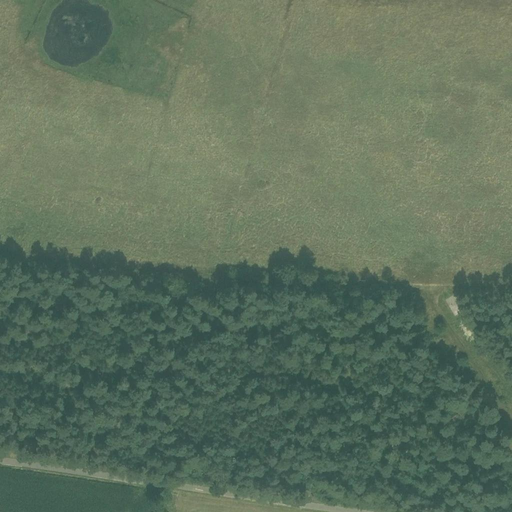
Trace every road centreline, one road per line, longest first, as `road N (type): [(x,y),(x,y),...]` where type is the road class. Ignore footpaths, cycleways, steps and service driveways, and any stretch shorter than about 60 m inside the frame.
road 1 (track): [(0,255),(511,284)]
road 2 (residential): [(0,458),(375,511)]
road 3 (track): [(511,401),(421,280)]
